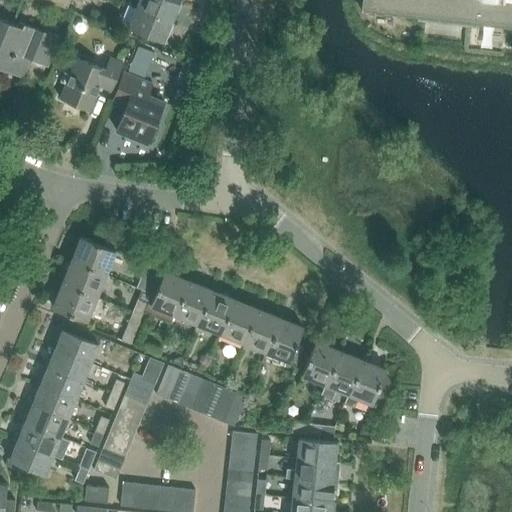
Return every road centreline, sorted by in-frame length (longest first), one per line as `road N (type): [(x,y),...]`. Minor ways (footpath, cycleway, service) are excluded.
road 1 (residential): [(443,367),(227,183)]
road 2 (residential): [(227,183),(247,0)]
road 3 (residential): [(227,183),(195,201),(56,190)]
road 4 (residential): [(0,342),(56,190)]
road 5 (residential): [(417,511),(429,390),(443,367)]
